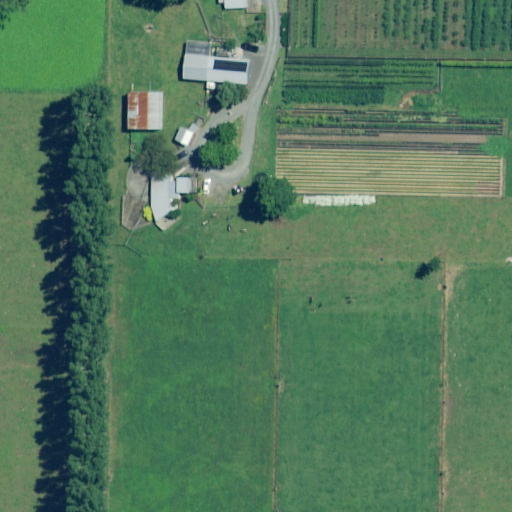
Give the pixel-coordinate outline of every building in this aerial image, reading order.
[(246,0),(224,0),(225,8),(246,8),(246,0)] [(210,44),(186,42),(183,80),(248,85),(250,59),(209,56),(210,44)] [(163,92),(128,92),(128,128),(163,128),(163,92)] [(181,127),(175,141),(187,147),(194,133),(181,127)] [(151,205),(156,221),(178,208),(178,193),(176,193),(176,182),(171,182),(171,175),(152,174),(151,205)] [(192,178),(176,178),(176,182),(176,193),(178,193),(192,193),(192,178)]
